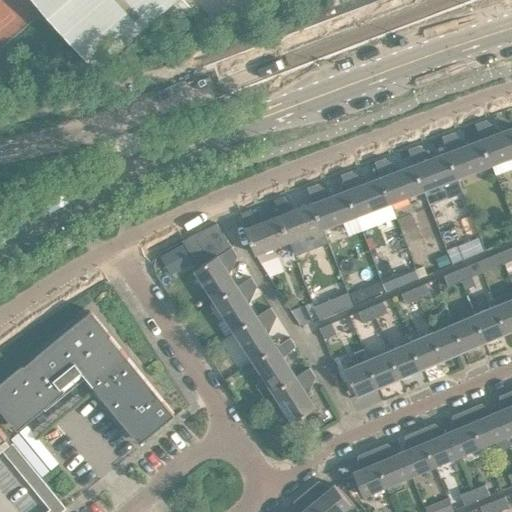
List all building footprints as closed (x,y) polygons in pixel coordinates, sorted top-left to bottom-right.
[(35,0),(95,69),(159,14),(171,28),(192,9),(184,0),(35,0)] [(475,123),(481,139),(491,164),(511,156),(511,126),(493,134),(485,119),(475,123)] [(442,136),(447,151),(458,177),(491,164),(481,139),(460,147),(451,132),(442,136)] [(418,145),(408,148),(414,164),(424,189),(458,177),(447,151),(426,159),(418,145)] [(374,161),(380,177),(390,202),(424,189),(414,164),(392,172),(384,157),(374,161)] [(350,170),(341,174),(347,189),(356,215),(390,202),(380,177),(359,185),(350,170)] [(307,187),(313,202),(323,227),(356,215),(347,189),(325,197),(317,183),(307,187)] [(283,196),(273,199),(279,215),(289,240),(323,227),(313,202),(292,210),(283,196)] [(255,253),(289,240),(279,215),(258,223),(249,208),(239,212),(245,227),(255,253)] [(216,222),(204,229),(220,253),(231,246),(216,222)] [(204,229),(193,234),(209,259),(217,254),(217,255),(220,253),(204,229)] [(182,240),(198,267),(209,259),(193,234),(182,240)] [(169,273),(191,261),(182,244),(160,256),(169,273)] [(224,266),(227,264),(237,255),(231,246),(220,253),(217,255),(217,254),(209,259),(198,267),(194,269),(213,300),(236,285),(224,266)] [(502,263),(511,258),(511,250),(510,246),(498,252),(502,263)] [(463,260),(458,247),(447,251),(452,264),(463,260)] [(502,263),(498,252),(485,257),(490,268),(502,263)] [(442,267),(450,264),(446,254),(438,257),(442,267)] [(511,259),(503,263),(507,271),(511,269),(511,259)] [(468,264),(455,270),(460,281),(471,276),(473,275),(468,264)] [(447,286),(460,281),(455,270),(443,275),(447,286)] [(394,274),(380,280),(385,291),(398,285),(394,274)] [(250,276),(236,285),(213,300),(233,330),(256,316),(243,296),(256,285),(250,276)] [(460,281),(464,289),(475,285),(471,276),(460,281)] [(417,299),(430,293),(425,282),(413,288),(417,299)] [(352,303),(365,298),(361,288),(348,293),(352,303)] [(405,304),(417,299),(413,288),(400,293),(405,304)] [(511,328),(511,297),(496,305),(507,331),(511,328)] [(374,317),(387,311),(382,300),(370,306),(374,317)] [(319,318),(332,313),(327,301),(314,306),(319,318)] [(496,305),(474,314),(485,340),(507,331),(496,305)] [(357,311),(362,322),(374,317),(370,306),(357,311)] [(270,307),(256,316),(233,330),(252,361),(275,346),(263,326),(275,315),(270,307)] [(139,442),(174,414),(109,335),(111,334),(91,310),(23,365),(22,364),(0,382),(0,408),(17,429),(65,389),(62,386),(81,371),(139,442)] [(474,314),(453,323),(464,349),(485,340),(474,314)] [(335,333),(331,322),(318,327),(323,339),(335,333)] [(464,349),(453,323),(431,332),(442,358),(464,349)] [(431,332),(410,341),(421,367),(442,358),(431,332)] [(289,337),(275,346),(252,361),(272,391),(295,376),(282,357),(295,345),(289,337)] [(421,367),(410,341),(389,350),(400,376),(421,367)] [(345,368),(356,394),(378,385),(367,359),(363,348),(353,352),(358,363),(345,368)] [(389,350),(367,359),(378,385),(400,376),(389,350)] [(309,367),(295,376),(272,391),(292,422),(316,406),(315,406),(314,406),(302,387),(314,375),(309,367)] [(511,389),(499,395),(503,407),(495,410),(505,434),(511,431),(511,389)] [(481,403),(466,409),(481,444),(494,439),(499,452),(510,448),(505,434),(495,410),(487,414),(481,403)] [(457,454),(481,444),(466,409),(452,415),(456,427),(447,430),(457,454)] [(312,421),(316,428),(322,424),(318,417),(312,421)] [(433,422),(419,428),(434,464),(457,454),(447,430),(439,434),(433,422)] [(0,445),(8,439),(5,436),(6,435),(0,428),(0,445)] [(434,464),(419,428),(405,434),(409,447),(400,450),(410,474),(434,464)] [(16,448),(12,442),(11,442),(1,451),(6,456),(16,448)] [(386,442),(372,448),(387,484),(410,474),(400,450),(392,454),(386,442)] [(16,448),(6,456),(11,462),(21,454),(16,448)] [(387,484),(372,448),(357,454),(362,466),(353,470),(363,495),(364,494),(387,484)] [(11,462),(16,468),(26,460),(21,454),(11,462)] [(26,460),(16,468),(20,474),(31,466),(26,460)] [(20,474),(25,479),(35,471),(31,466),(20,474)] [(25,479),(30,485),(40,477),(35,471),(25,479)] [(30,485),(35,491),(45,483),(40,477),(30,485)] [(317,480),(305,490),(322,511),(339,511),(349,504),(350,505),(350,504),(334,483),(326,490),(317,480)] [(45,483),(35,491),(40,497),(50,489),(45,483)] [(472,488),(476,500),(489,494),(485,483),(472,488)] [(472,488),(459,494),(464,505),(476,500),(472,488)] [(54,494),(50,489),(40,497),(44,503),(54,494)] [(293,500),(300,511),(299,511),(322,511),(305,490),(293,500)] [(54,494),(44,503),(49,508),(59,500),(54,494)] [(491,500),(496,511),(509,506),(504,495),(491,500)] [(446,511),(452,509),(448,498),(424,507),(426,511),(446,511)] [(59,500),(49,508),(46,511),(45,511),(59,511),(65,507),(59,500)] [(479,506),(481,511),(494,511),(496,511),(491,500),(479,506)]
